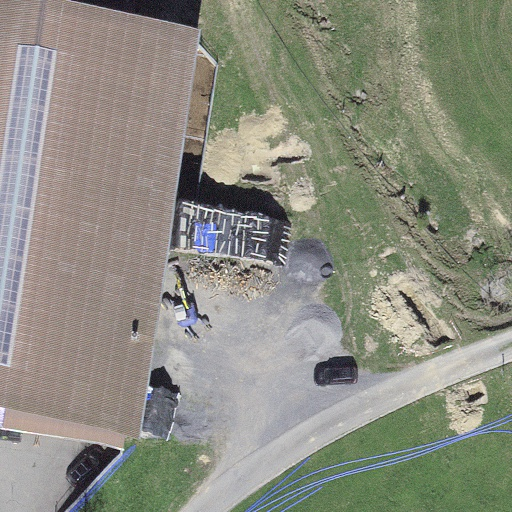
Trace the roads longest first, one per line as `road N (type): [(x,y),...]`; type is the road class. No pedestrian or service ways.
road 1 (track): [(408,375),(281,0)]
road 2 (track): [(203,511),(329,408),(511,332)]
